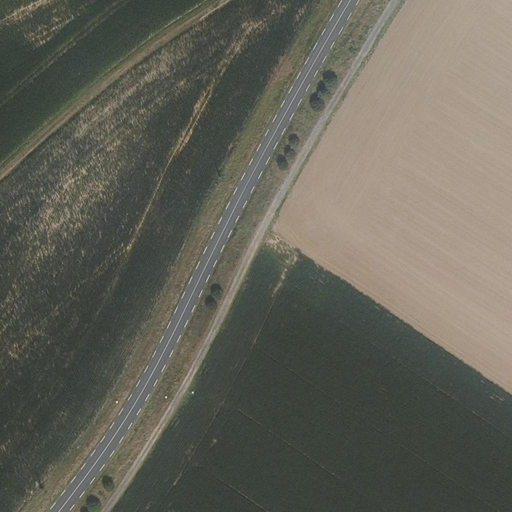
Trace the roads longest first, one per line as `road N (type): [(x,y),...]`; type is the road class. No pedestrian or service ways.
road 1 (track): [(396,0),(170,414),(103,511)]
road 2 (tertiary): [(350,0),(140,396),(58,511)]
